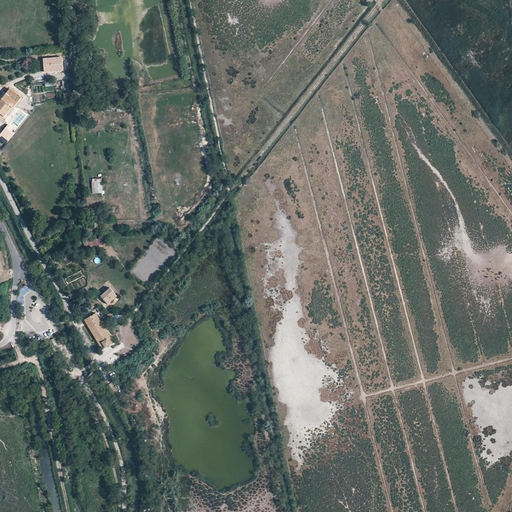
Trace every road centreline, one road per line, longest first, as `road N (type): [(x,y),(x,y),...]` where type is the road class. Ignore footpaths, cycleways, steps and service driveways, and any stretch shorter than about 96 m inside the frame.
road 1 (track): [(229,191),(381,0)]
road 2 (track): [(68,511),(37,362),(19,352),(11,334)]
road 3 (unclassified): [(73,317),(0,176)]
road 4 (track): [(124,511),(118,448),(91,392)]
